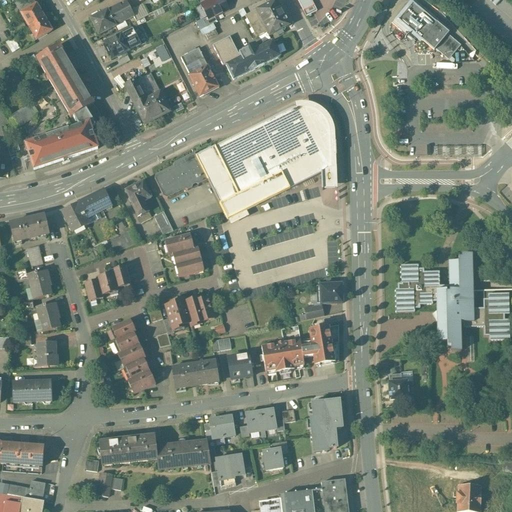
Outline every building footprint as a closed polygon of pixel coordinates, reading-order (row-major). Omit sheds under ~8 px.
[(222,0),(210,0),(201,5),(207,17),(208,19),(214,16),(228,9),(222,0)] [(275,0),(245,15),(256,36),(267,30),(269,35),(288,25),(275,0)] [(310,0),(297,0),(307,17),(317,12),(310,0)] [(134,16),(126,1),(107,10),(90,18),(98,35),(115,26),(115,25),(134,16)] [(448,60),(461,45),(448,34),(449,33),(448,32),(449,31),(445,27),(444,29),(432,19),(433,17),(429,14),(428,15),(413,2),(409,7),(406,4),(391,23),(406,35),(404,38),(405,38),(407,35),(412,35),(413,36),(414,34),(433,50),(435,48),(448,60)] [(44,17),(36,4),(21,14),(28,27),(44,17)] [(208,19),(207,17),(202,20),(206,27),(216,22),(214,16),(208,19)] [(44,17),(28,27),(36,39),(51,30),(44,17)] [(136,36),(132,28),(102,43),(111,60),(136,48),(131,38),(136,36)] [(214,29),(204,34),(207,40),(217,34),(214,29)] [(245,55),(226,65),(233,80),(280,56),(272,42),(257,49),(255,44),(242,50),(245,55)] [(73,116),(78,126),(89,123),(89,124),(100,118),(92,105),(94,104),(92,100),(91,100),(62,51),(63,50),(60,45),(35,59),(39,65),(40,65),(68,113),(67,114),(70,117),(73,116)] [(159,47),(148,53),(151,58),(162,53),(159,47)] [(198,49),(180,58),(189,75),(188,76),(199,97),(218,87),(198,49)] [(22,63),(16,66),(20,73),(26,69),(22,63)] [(125,87),(134,105),(154,95),(152,90),(155,89),(148,74),(125,87)] [(30,102),(19,84),(0,95),(0,108),(6,118),(27,104),(30,102)] [(154,95),(134,105),(144,124),(169,111),(159,92),(154,95)] [(294,103),(295,108),(303,107),(316,111),(326,121),(330,134),(332,182),(327,182),(322,182),(322,190),(337,189),(334,134),(330,118),(318,107),(303,102),(294,103)] [(27,104),(6,118),(13,129),(35,116),(27,104)] [(195,156),(207,180),(223,212),(227,221),(320,174),(321,190),(322,190),(322,182),(327,182),(332,182),(330,134),(326,121),(316,111),(303,107),(295,108),(294,108),(290,110),(282,113),(195,156)] [(78,126),(25,145),(33,170),(97,149),(89,124),(89,123),(78,126)] [(174,163),(174,166),(155,175),(154,179),(164,197),(168,198),(185,190),(188,190),(192,188),(192,186),(195,184),(198,185),(207,180),(195,156),(195,155),(194,153),(174,163)] [(142,181),(125,190),(133,206),(143,200),(150,197),(142,181)] [(103,189),(78,202),(86,218),(95,213),(111,205),(103,189)] [(143,200),(133,206),(138,217),(149,211),(143,200)] [(78,202),(61,211),(72,232),(89,224),(86,218),(78,202)] [(163,211),(153,216),(162,235),(173,231),(163,211)] [(98,219),(95,213),(86,218),(89,224),(98,219)] [(44,216),(8,224),(13,243),(48,235),(44,216)] [(132,228),(113,238),(119,250),(139,242),(132,228)] [(190,235),(165,241),(169,256),(173,255),(178,278),(204,271),(198,249),(193,250),(190,235)] [(38,246),(26,249),(30,266),(42,264),(38,246)] [(395,290),(395,313),(414,312),(414,309),(420,309),(419,305),(432,305),(432,302),(435,302),(435,311),(436,343),(446,342),(446,348),(450,348),(450,352),(461,352),(460,322),(463,322),(463,327),(484,327),(484,336),(488,336),(488,341),(510,340),(509,319),(503,319),(503,314),(509,314),(508,293),(487,294),(487,299),(482,299),(482,308),(473,309),(472,253),(461,254),(461,256),(457,256),(457,262),(448,262),(449,286),(439,286),(439,272),(423,272),(423,269),(418,269),(418,264),(401,265),(401,283),(397,283),(397,289),(395,290)] [(97,282),(84,285),(89,303),(103,299),(102,297),(118,292),(118,290),(130,286),(125,267),(112,271),(112,274),(96,278),(97,282)] [(15,279),(27,275),(26,269),(14,273),(15,279)] [(36,273),(27,275),(31,288),(34,298),(34,299),(50,295),(47,287),(50,286),(46,272),(36,275),(36,273)] [(341,283),(319,285),(319,305),(342,304),(341,283)] [(34,298),(31,288),(25,290),(28,300),(34,298)] [(183,299),(190,323),(192,327),(191,323),(200,321),(201,325),(202,324),(201,323),(214,319),(208,298),(201,301),(200,298),(185,303),(183,299)] [(165,307),(169,319),(172,329),(173,328),(174,330),(184,327),(184,325),(190,323),(183,299),(171,303),(171,305),(165,307)] [(36,310),(35,308),(34,302),(22,303),(23,311),(36,310)] [(45,305),(35,308),(36,310),(39,321),(43,331),(43,333),(59,328),(57,319),(59,318),(55,304),(46,306),(45,305)] [(159,308),(154,310),(157,321),(163,320),(159,308)] [(154,310),(148,312),(152,323),(157,321),(154,310)] [(163,321),(167,333),(168,335),(174,333),(173,330),(174,330),(173,328),(172,329),(169,319),(163,321)] [(130,320),(112,328),(117,340),(133,333),(135,332),(130,320)] [(43,331),(39,321),(33,322),(37,333),(43,331)] [(309,340),(261,345),(264,372),(274,371),(275,373),(293,371),(293,368),(303,367),(302,358),(312,357),(313,366),(339,362),(339,325),(308,329),(309,340)] [(30,331),(18,331),(18,345),(30,345),(30,331)] [(133,333),(117,340),(115,341),(121,354),(139,345),(133,333)] [(167,333),(156,337),(160,349),(171,346),(168,335),(167,333)] [(229,338),(217,340),(219,351),(231,349),(229,338)] [(54,344),(37,344),(37,357),(33,357),(34,368),(48,367),(48,365),(58,365),(58,356),(55,356),(54,344)] [(145,358),(139,345),(121,354),(117,355),(123,369),(144,359),(145,358)] [(170,351),(162,352),(164,366),(172,365),(170,351)] [(249,355),(227,358),(230,380),(252,376),(249,355)] [(144,359),(123,369),(129,381),(149,372),(144,359)] [(215,361),(193,364),(197,385),(218,382),(215,361)] [(197,385),(193,364),(171,368),(174,388),(197,385)] [(149,372),(129,381),(128,382),(134,395),(155,385),(149,372)] [(403,372),(403,380),(413,380),(413,372),(403,372)] [(400,374),(388,374),(389,399),(411,399),(411,391),(407,391),(406,381),(400,381),(400,374)] [(50,382),(12,383),(13,403),(51,402),(50,382)] [(313,417),(310,417),(312,453),(328,452),(327,449),(336,448),(335,429),(341,429),(339,400),(312,402),(313,417)] [(273,410),(259,412),(262,432),(276,430),(273,410)] [(294,411),(281,412),(282,424),(295,422),(294,411)] [(259,412),(245,414),(248,434),(262,432),(259,412)] [(232,416),(220,418),(222,438),(234,437),(232,416)] [(222,438),(220,418),(209,419),(209,424),(203,425),(204,431),(210,430),(211,439),(222,438)] [(106,442),(99,443),(101,466),(112,465),(111,462),(120,461),(121,465),(131,464),(131,460),(138,459),(138,463),(148,462),(147,457),(156,456),(155,447),(154,436),(147,437),(147,441),(107,445),(106,442)] [(155,447),(156,456),(157,469),(209,465),(206,441),(185,443),(185,441),(179,442),(179,445),(155,447)] [(43,446),(0,443),(0,463),(41,466),(43,446)] [(279,449),(262,451),(265,471),(282,469),(279,449)] [(242,455),(215,459),(218,482),(234,479),(233,476),(244,474),(242,455)] [(98,462),(86,461),(85,470),(97,472),(98,462)] [(472,469),(439,468),(438,494),(472,495),(472,469)] [(111,474),(99,473),(96,496),(109,497),(110,489),(111,479),(111,474)] [(484,473),(482,511),(508,511),(510,474),(484,473)] [(398,477),(402,511),(427,511),(423,474),(398,477)] [(122,480),(111,479),(110,489),(121,490),(122,480)] [(30,480),(29,488),(27,499),(43,502),(45,483),(30,480)] [(347,511),(345,480),(320,482),(321,491),(317,491),(317,489),(314,489),(314,491),(308,492),(308,490),(304,490),(304,493),(297,493),(296,491),(293,492),(293,494),(287,494),(287,492),(284,493),(284,495),(279,495),(280,500),(261,501),(262,510),(251,511),(250,511),(347,511)] [(7,484),(5,496),(27,499),(29,488),(7,484)] [(5,496),(0,494),(0,511),(41,511),(43,502),(27,499),(5,496)]
